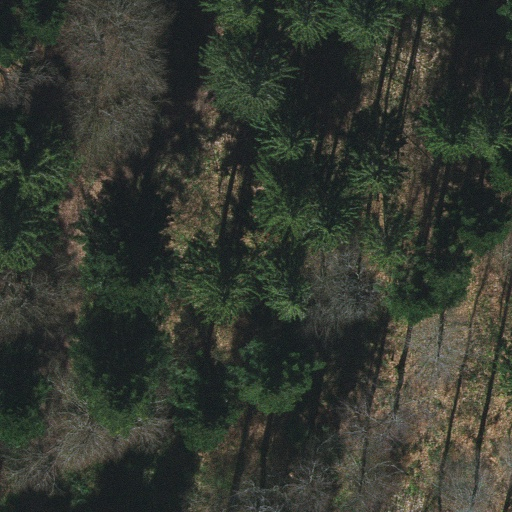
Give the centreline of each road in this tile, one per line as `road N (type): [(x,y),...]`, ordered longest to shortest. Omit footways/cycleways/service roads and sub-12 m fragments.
road 1 (track): [(37,511),(82,172),(78,0)]
road 2 (track): [(82,172),(345,0)]
